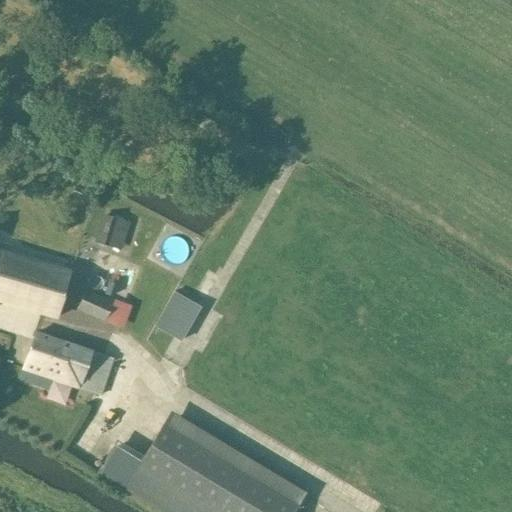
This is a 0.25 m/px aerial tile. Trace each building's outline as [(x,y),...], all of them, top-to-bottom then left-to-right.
[(198,113),(193,122),(212,134),(218,125),(198,113)] [(94,243),(121,250),(129,222),(103,214),(94,243)] [(0,301),(57,318),(70,272),(0,251),(0,301)] [(105,321),(113,303),(85,291),(77,309),(105,321)] [(202,307),(177,293),(173,292),(154,327),(182,342),(202,307)] [(36,332),(20,378),(47,388),(51,378),(78,387),(101,395),(113,359),(90,351),(36,332)] [(172,412),(163,426),(296,507),(305,493),(172,412)] [(293,511),(296,507),(163,426),(125,489),(163,511),(293,511)]
